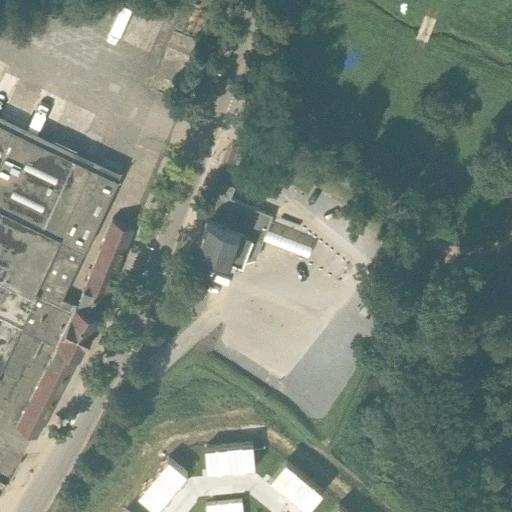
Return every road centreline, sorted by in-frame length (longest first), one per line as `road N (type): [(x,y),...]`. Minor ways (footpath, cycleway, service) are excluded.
road 1 (tertiary): [(25,511),(79,427),(216,102)]
road 2 (unclassified): [(476,273),(216,102)]
road 3 (residential): [(175,511),(196,486),(251,482),(286,511)]
